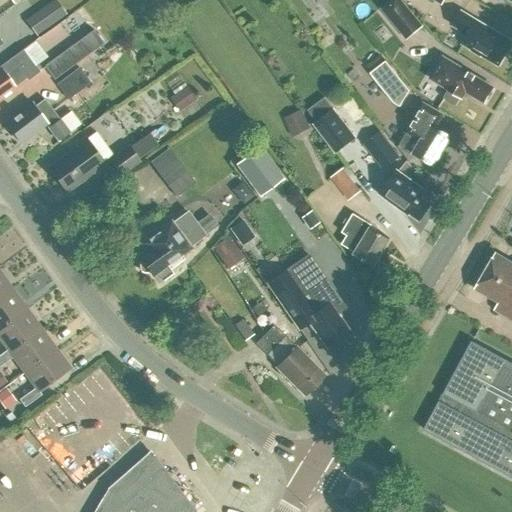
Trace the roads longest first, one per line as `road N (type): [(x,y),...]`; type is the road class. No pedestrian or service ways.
road 1 (residential): [(315,464),(104,314),(0,174)]
road 2 (secondary): [(315,464),(511,137)]
